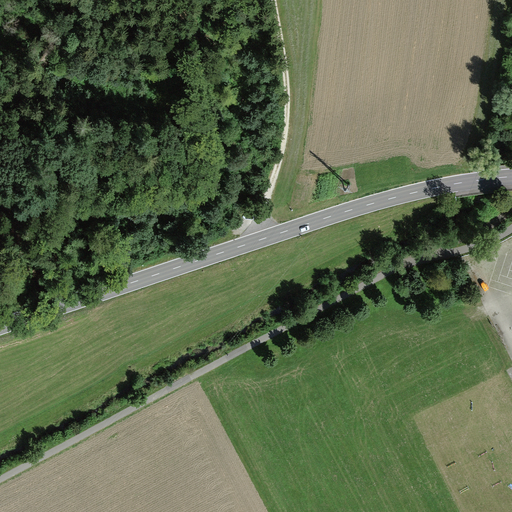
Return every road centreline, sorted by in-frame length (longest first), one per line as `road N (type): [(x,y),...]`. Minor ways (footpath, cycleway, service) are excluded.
road 1 (secondary): [(511,177),(345,210),(0,326)]
road 2 (track): [(426,255),(0,478)]
road 3 (track): [(272,0),(286,112),(257,240)]
road 4 (track): [(0,94),(39,66),(76,0)]
